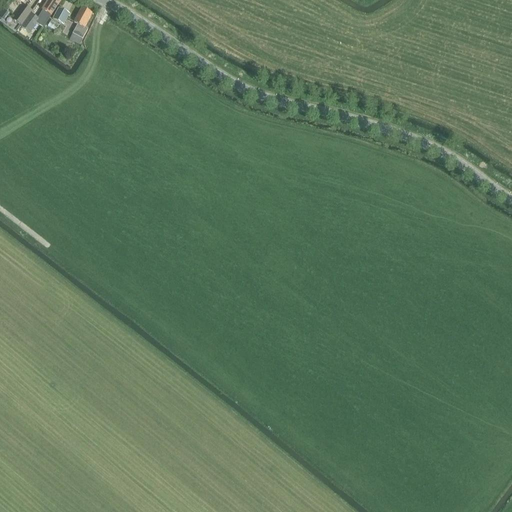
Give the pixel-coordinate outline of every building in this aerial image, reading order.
[(43,28),(48,21),(61,0),(60,0),(49,0),(46,5),(46,6),(37,19),(39,21),(37,24),(43,28)] [(21,26),(32,11),(24,6),(14,21),(21,26)] [(59,9),(53,20),(64,26),(69,15),(59,9)] [(88,30),(85,29),(92,15),(82,9),(74,23),(78,25),(73,34),(83,40),(88,30)] [(37,19),(31,15),(22,28),(30,34),(37,24),(39,21),(37,19)]
